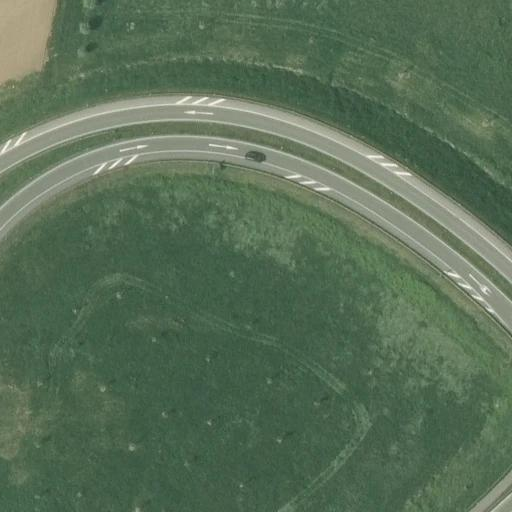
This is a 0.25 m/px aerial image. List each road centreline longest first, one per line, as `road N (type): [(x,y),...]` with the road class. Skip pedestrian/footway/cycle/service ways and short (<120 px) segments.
road 1 (motorway): [(0,220),(42,185),(100,158),(175,147),(243,152),(330,182),(400,224),(511,319)]
road 2 (motorway): [(511,275),(392,183),(316,142),(247,120),(159,114),(102,122),(0,164)]
